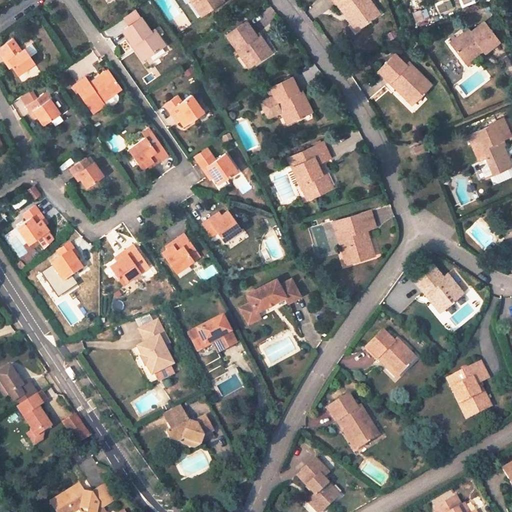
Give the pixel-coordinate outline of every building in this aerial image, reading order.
[(203,15),(224,1),(223,0),(189,0),(191,3),(193,1),(197,8),(199,7),(203,15)] [(371,20),(379,14),(368,0),(333,0),(343,13),(346,10),(360,28),(368,22),(369,23),(371,21),(371,20)] [(440,13),(454,8),(450,0),(446,0),(437,4),(440,13)] [(191,3),(201,16),(203,15),(199,7),(197,8),(193,1),(191,3)] [(343,13),(356,31),(360,28),(346,10),(343,13)] [(416,22),(428,17),(426,10),(420,12),(420,10),(413,13),(416,22)] [(146,57),(164,45),(154,30),(150,32),(141,17),(122,30),(132,44),(135,42),(146,57)] [(222,17),(216,21),(219,26),(225,22),(222,17)] [(251,66),(271,51),(259,33),(256,35),(247,22),(226,36),(239,56),(242,53),(251,66)] [(485,53),(499,43),(484,22),(470,32),(468,29),(450,42),(463,60),(480,47),(485,53)] [(17,75),(34,63),(24,49),(21,51),(12,39),(0,47),(0,55),(5,63),(8,61),(12,67),(17,75)] [(132,44),(142,60),(146,57),(135,42),(132,44)] [(463,60),(466,64),(483,50),(480,47),(463,60)] [(239,56),(248,68),(251,66),(242,53),(239,56)] [(415,102),(431,85),(409,62),(406,65),(395,54),(377,72),(395,89),(398,86),(415,102)] [(110,72),(108,70),(97,77),(99,80),(110,72)] [(92,113),(104,105),(103,102),(121,89),(110,72),(99,80),(97,77),(89,83),(86,77),(73,86),(92,113)] [(312,112),(303,91),(299,93),(292,77),(270,88),(273,95),(262,101),(268,115),(280,110),(286,124),(312,112)] [(395,89),(411,105),(415,102),(398,86),(395,89)] [(44,125),(60,113),(50,99),(47,101),(43,94),(25,106),(30,113),(34,111),(38,117),(44,125)] [(184,126),(204,113),(191,95),(182,102),(178,96),(165,104),(174,118),(177,116),(184,126)] [(511,174),(511,165),(511,166),(500,141),(511,136),(503,118),(488,124),(489,126),(468,136),(473,145),(471,146),(479,162),(482,160),(489,176),(493,183),(511,174)] [(167,156),(152,133),(128,150),(142,169),(151,163),(153,166),(167,156)] [(311,198),(332,189),(323,167),(319,169),(317,164),(330,158),(323,142),(287,158),(299,185),(301,183),(305,191),(307,190),(311,198)] [(413,148),(416,156),(427,151),(424,143),(413,148)] [(198,164),(211,155),(206,148),(193,157),(198,164)] [(217,185),(238,171),(225,153),(215,161),(211,155),(198,164),(207,177),(210,175),(217,185)] [(87,188),(103,176),(93,162),(89,164),(85,158),(69,170),(73,176),(77,173),(81,179),(87,188)] [(486,177),(489,176),(482,160),(479,162),(486,177)] [(299,185),(306,201),(311,198),(307,190),(305,191),(301,183),(299,185)] [(40,195),(34,186),(27,191),(33,199),(40,195)] [(49,231),(43,221),(45,219),(35,205),(23,213),(27,219),(17,226),(29,245),(49,231)] [(224,242),(242,230),(228,211),(218,218),(216,215),(202,224),(211,236),(217,232),(224,242)] [(345,247),(350,263),(374,256),(365,230),(375,226),(370,211),(333,222),(341,249),(345,247)] [(175,273),(199,256),(185,233),(169,244),(172,247),(162,253),(175,273)] [(63,283),(83,269),(76,258),(79,256),(69,243),(57,252),(61,257),(51,265),(63,283)] [(123,284),(141,273),(134,263),(140,258),(131,246),(118,256),(120,259),(110,265),(123,284)] [(341,249),(345,265),(350,263),(345,247),(341,249)] [(455,300),(464,293),(448,273),(444,277),(433,264),(414,280),(427,296),(430,293),(443,309),(453,301),(453,302),(456,300),(455,300)] [(255,311),(284,295),(287,301),(299,295),(290,278),(279,284),(275,278),(246,294),(250,301),(239,308),(247,323),(259,317),(255,311)] [(427,296),(440,312),(443,309),(430,293),(427,296)] [(236,344),(223,318),(190,334),(197,350),(215,341),(220,352),(236,344)] [(169,344),(158,321),(140,330),(147,343),(138,348),(152,375),(173,365),(164,346),(169,344)] [(409,365),(415,357),(397,339),(395,342),(383,330),(366,347),(380,361),(383,359),(399,375),(406,367),(407,368),(409,365)] [(380,361),(396,378),(399,375),(383,359),(380,361)] [(470,417),(491,406),(479,382),(489,378),(481,362),(467,368),(461,372),(446,379),(451,387),(450,388),(458,403),(462,401),(470,417)] [(43,431),(50,426),(46,419),(43,414),(38,406),(35,408),(29,399),(37,394),(29,380),(22,384),(9,364),(0,370),(0,381),(0,382),(0,391),(4,398),(8,395),(13,402),(16,400),(20,406),(17,408),(30,429),(30,432),(26,434),(33,445),(42,439),(43,431)] [(38,406),(47,400),(41,391),(37,394),(29,399),(35,408),(38,406)] [(370,440),(379,434),(360,405),(358,407),(349,393),(328,407),(342,429),(345,427),(358,447),(367,442),(367,443),(370,441),(370,440)] [(458,403),(466,419),(470,417),(462,401),(458,403)] [(167,422),(184,413),(180,404),(163,413),(167,422)] [(62,421),(69,432),(83,423),(75,412),(62,421)] [(184,438),(191,441),(194,447),(202,442),(204,434),(211,431),(213,430),(205,414),(192,420),(188,419),(184,413),(167,422),(170,428),(166,431),(171,440),(177,441),(184,438)] [(83,423),(69,432),(77,444),(91,434),(83,423)] [(342,429),(354,450),(358,447),(345,427),(342,429)] [(202,442),(214,437),(211,431),(204,434),(202,442)] [(321,511),(339,495),(323,477),(329,473),(316,458),(297,475),(315,495),(310,499),(321,511)] [(511,461),(503,467),(511,482),(511,461)] [(468,473),(472,479),(477,476),(473,471),(468,473)] [(462,477),(466,483),(472,479),(468,473),(462,477)] [(79,485),(50,503),(55,511),(68,511),(72,510),(73,511),(74,511),(80,509),(87,510),(86,511),(104,511),(102,508),(116,499),(106,484),(91,494),(84,492),(79,485)] [(476,511),(476,510),(472,511),(469,511),(465,504),(461,505),(456,495),(434,508),(436,511),(476,511)] [(307,502),(316,511),(319,511),(321,511),(310,499),(307,502)]
